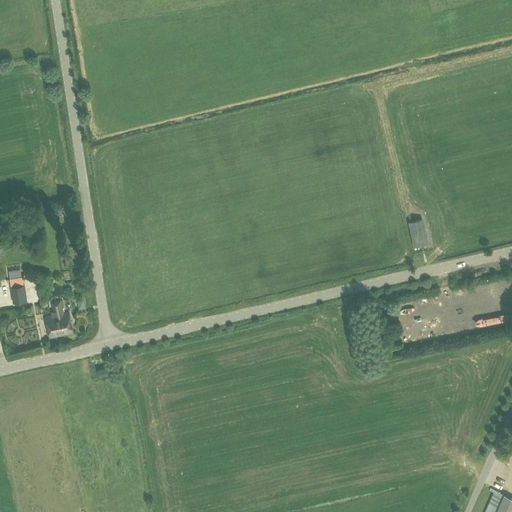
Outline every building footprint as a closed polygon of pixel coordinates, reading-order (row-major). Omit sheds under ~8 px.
[(413,246),(428,244),(423,218),(408,222),(413,246)] [(36,250),(31,244),(25,249),(28,253),(33,253),(36,250)] [(20,270),(8,271),(9,279),(22,278),(20,270)] [(22,278),(9,279),(11,287),(13,302),(27,300),(25,285),(24,285),(23,277),(22,278)] [(63,313),(60,301),(52,303),(55,315),(45,317),(50,337),(73,332),(68,312),(63,313)] [(511,511),(511,497),(490,487),(489,491),(493,493),(484,511),(511,511)]
